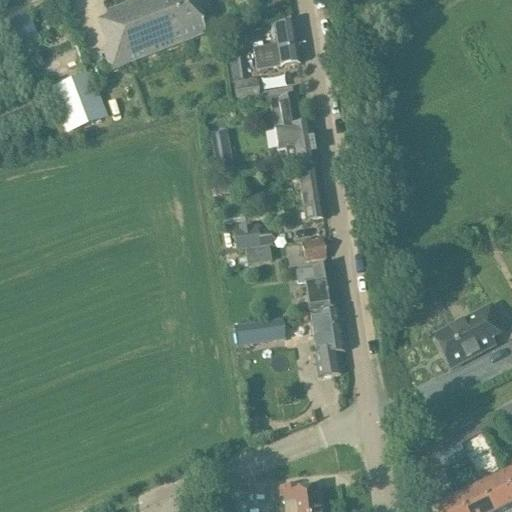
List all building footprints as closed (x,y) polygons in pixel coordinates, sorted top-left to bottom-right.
[(191,0),(144,0),(108,14),(128,66),(205,37),(191,0)] [(3,25),(14,53),(37,44),(26,16),(3,25)] [(299,67),(292,26),(273,29),(276,47),(252,51),(256,74),(299,67)] [(240,65),(230,66),(235,105),(259,102),(256,81),(243,83),(242,83),(240,65)] [(102,119),(86,78),(51,92),(66,133),(102,119)] [(308,126),(300,128),(296,97),(274,100),(274,101),(258,104),(258,106),(269,105),(273,133),(275,133),(278,151),(284,150),(288,171),(296,169),(314,166),(308,126)] [(216,173),(232,170),(226,135),(209,138),(216,173)] [(315,172),(298,174),(304,214),(306,225),(323,222),(322,211),(315,172)] [(210,193),(212,203),(225,200),(223,190),(210,193)] [(269,231),(257,233),(256,229),(232,232),(236,253),(271,247),(269,231)] [(322,241),(301,244),(304,265),(325,262),(322,241)] [(297,286),(305,284),(310,313),(336,309),(330,269),(295,274),(297,286)] [(308,318),(314,357),(313,357),(317,382),(342,377),(338,356),(344,355),(337,313),(308,318)] [(495,347),(478,315),(434,338),(451,370),(495,347)] [(237,349),(261,345),(258,327),(235,331),(237,349)] [(481,423),(485,432),(509,420),(504,411),(481,423)] [(481,423),(458,435),(463,445),(485,432),(481,423)] [(434,447),(439,457),(463,445),(458,435),(434,447)] [(418,472),(429,472),(431,475),(445,468),(439,457),(434,447),(426,451),(417,453),(418,472)] [(482,489),(493,511),(502,511),(511,507),(511,493),(504,478),(482,489)] [(299,485),(275,488),(277,505),(285,504),(286,511),(321,511),(318,489),(299,491),(299,485)] [(460,500),(465,511),(493,511),(482,489),(460,500)] [(465,511),(460,500),(437,511),(436,511),(465,511)]
